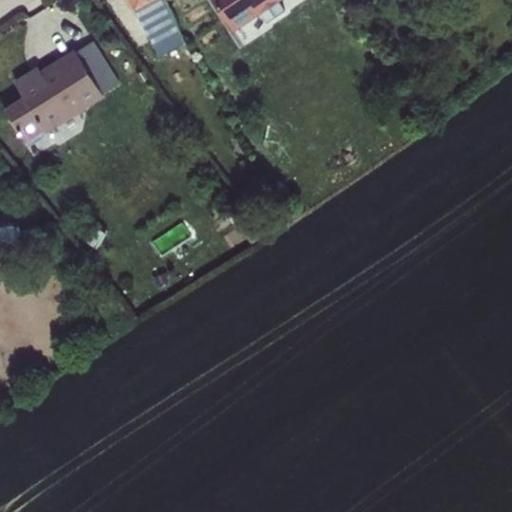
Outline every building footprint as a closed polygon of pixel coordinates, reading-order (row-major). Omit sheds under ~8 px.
[(132,0),(163,59),(186,48),(176,24),(165,0),(162,0),(160,1),(160,0),(132,0)] [(165,0),(176,24),(196,15),(189,0),(165,0)] [(314,0),(230,0),(220,7),(245,45),(273,27),(280,38),(297,26),(291,16),(314,0)] [(114,32),(95,44),(122,86),(141,74),(114,32)] [(48,133),(122,86),(95,44),(38,79),(35,75),(18,86),(28,101),(9,113),(32,149),(47,140),(48,133)] [(240,197),(227,207),(256,245),(269,235),(240,197)]
